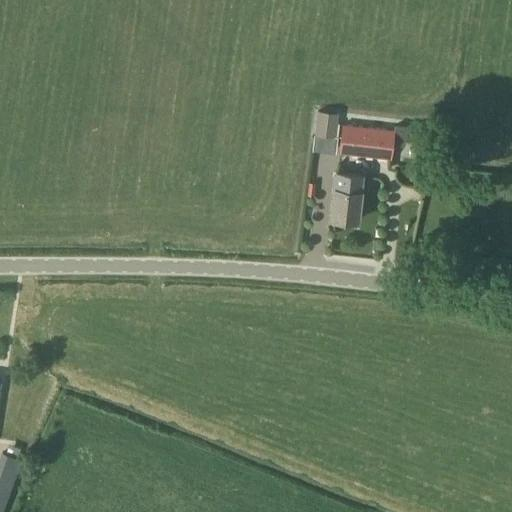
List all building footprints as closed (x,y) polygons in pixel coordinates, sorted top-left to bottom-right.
[(315,110),(313,135),(337,137),(338,123),(336,123),(337,112),(315,110)] [(393,128),(341,122),(337,151),(390,157),(393,128)] [(412,138),(425,140),(426,133),(413,131),(412,138)] [(358,190),(360,174),(336,172),(331,218),(356,221),(359,191),(358,190)] [(0,451),(0,511),(1,511),(20,458),(0,451)]
